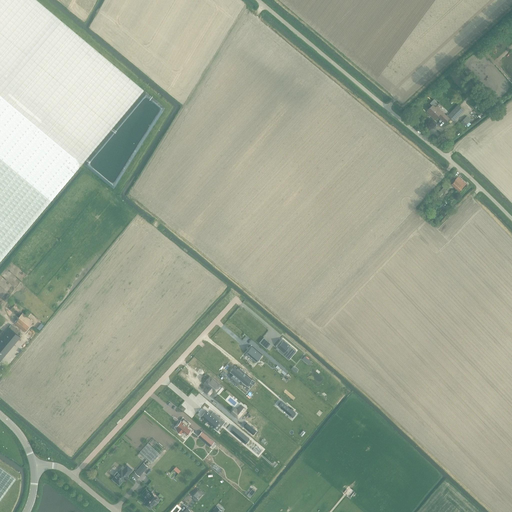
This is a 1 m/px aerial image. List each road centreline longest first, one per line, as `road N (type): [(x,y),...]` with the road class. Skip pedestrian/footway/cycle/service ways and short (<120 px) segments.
road 1 (unclassified): [(511,220),(256,0)]
road 2 (residential): [(73,475),(236,299)]
